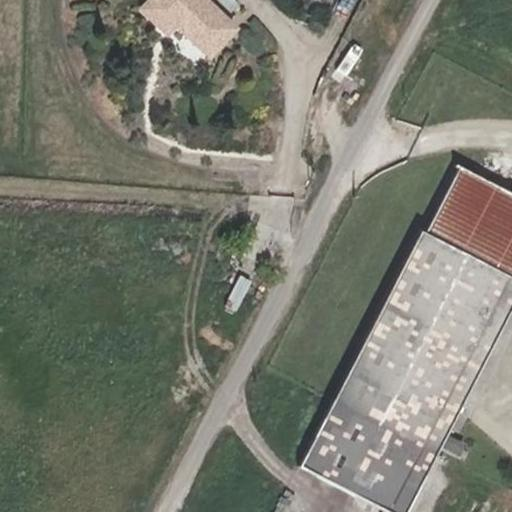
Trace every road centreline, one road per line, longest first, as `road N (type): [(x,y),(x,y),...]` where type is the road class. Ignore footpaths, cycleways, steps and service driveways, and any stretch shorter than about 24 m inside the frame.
road 1 (unclassified): [(175,511),(447,0)]
road 2 (unknown): [(376,132),(511,135)]
